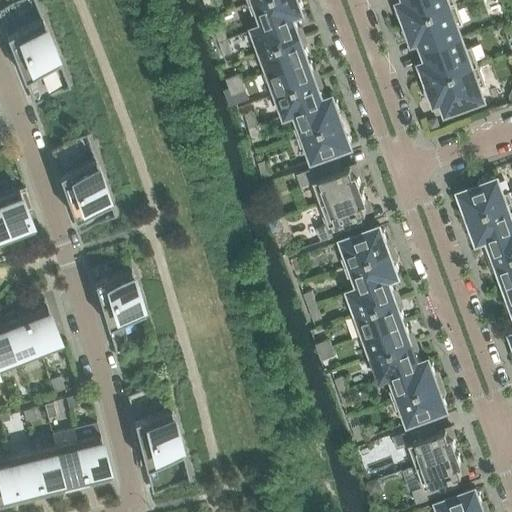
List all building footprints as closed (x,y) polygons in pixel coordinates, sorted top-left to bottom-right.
[(8,20),(38,8),(35,0),(18,0),(2,6),(8,20)] [(254,28),(301,11),(303,6),(300,0),(257,0),(249,3),(252,13),(259,11),(264,24),(254,27),(254,28)] [(402,23),(456,3),(455,0),(401,0),(402,1),(399,2),(401,9),(398,10),(402,23)] [(420,51),(461,36),(457,25),(463,23),(456,3),(402,23),(407,36),(411,35),(413,41),(416,40),(420,51)] [(13,33),(43,20),(38,8),(8,20),(13,33)] [(258,51),(299,36),(296,29),(298,24),(294,14),(301,12),(301,11),(254,28),(255,30),(251,32),(258,51)] [(15,56),(52,42),(43,20),(13,33),(18,45),(12,47),(15,56)] [(219,41),(227,38),(222,24),(214,27),(219,41)] [(266,72),(306,58),(306,57),(308,53),(306,46),(301,43),(299,36),(258,51),(266,72)] [(425,84),(478,64),(471,45),(465,47),(461,36),(420,51),(424,62),(421,63),(423,69),(420,71),(425,84)] [(227,38),(219,41),(224,55),(232,52),(227,38)] [(70,89),(65,76),(52,42),(15,56),(19,65),(25,63),(40,101),(70,89)] [(274,94),(314,79),(312,72),(314,67),(311,60),(307,58),(306,58),(266,72),(274,94)] [(478,64),(425,84),(429,97),(433,96),(435,102),(438,101),(443,112),(463,105),(465,108),(480,103),(479,99),(483,98),(479,86),(486,84),(478,64)] [(229,86),(243,81),(240,73),(226,78),(229,86)] [(285,114),(332,97),(332,96),(325,98),(321,88),(317,86),(314,79),(274,94),(281,113),(284,112),(285,114)] [(243,81),(229,86),(232,94),(245,89),(243,81)] [(297,136),(341,121),(337,111),(339,106),(337,100),(332,97),(285,114),(286,115),(296,111),(300,124),(294,127),(297,136)] [(249,127),(257,124),(253,110),(245,113),(249,127)] [(438,117),(430,120),(434,129),(442,126),(438,117)] [(341,121),(297,136),(301,146),(308,144),(313,158),(350,145),(349,144),(351,139),(349,132),(344,130),(341,121)] [(257,124),(249,127),(252,141),(261,139),(257,124)] [(104,183),(96,161),(87,135),(56,146),(70,184),(63,187),(67,196),(104,183)] [(318,203),(358,188),(358,187),(360,183),(358,176),(353,173),(350,166),(344,168),(340,157),(296,172),(301,185),(311,182),(318,203)] [(262,176),(270,174),(267,159),(258,162),(262,176)] [(511,200),(511,198),(500,165),(456,181),(469,216),(511,200)] [(80,215),(111,205),(104,183),(67,196),(70,205),(76,203),(80,215)] [(34,228),(19,189),(19,188),(0,195),(0,205),(14,242),(27,236),(25,232),(34,228)] [(358,188),(318,203),(326,223),(316,227),(321,239),(364,224),(360,212),(367,210),(364,202),(366,197),(363,190),(359,188),(358,188)] [(477,239),(511,226),(511,219),(509,212),(511,211),(511,200),(469,216),(472,225),(470,230),(473,237),(477,239)] [(0,244),(1,247),(14,242),(0,205),(0,244)] [(85,229),(116,218),(111,205),(80,215),(85,229)] [(275,229),(282,227),(279,216),(272,218),(275,229)] [(345,266),(388,250),(385,241),(387,236),(384,229),(380,227),(379,226),(342,239),(348,254),(341,256),(345,266)] [(496,259),(511,253),(511,226),(477,239),(478,240),(484,238),(488,248),(493,250),(496,259)] [(350,291),(397,274),(396,273),(399,269),(396,262),(391,260),(388,250),(345,266),(348,276),(355,273),(360,287),(349,290),(350,291)] [(505,283),(511,280),(511,253),(496,259),(500,269),(497,274),(500,280),(505,283)] [(299,255),(291,258),(296,272),(304,269),(299,255)] [(138,291),(128,256),(96,265),(104,291),(98,293),(101,303),(138,291)] [(354,314),(394,299),(392,292),(394,287),(390,277),(397,275),(397,274),(350,291),(350,293),(347,294),(354,314)] [(511,302),(511,280),(505,283),(505,284),(503,288),(505,295),(510,297),(511,302)] [(308,306),(317,303),(312,290),(303,293),(308,306)] [(153,340),(149,326),(138,291),(101,303),(104,312),(110,310),(122,350),(153,340)] [(40,352),(62,344),(44,298),(30,304),(32,309),(24,312),(40,352)] [(362,335),(402,320),(404,315),(402,308),(397,306),(394,299),(354,314),(362,335)] [(317,303),(308,306),(313,320),(322,317),(317,303)] [(1,315),(18,361),(22,371),(44,363),(40,352),(24,312),(16,315),(14,310),(1,315)] [(0,367),(18,361),(1,315),(0,315),(0,367)] [(370,357),(410,342),(407,335),(409,330),(407,323),(402,321),(402,320),(362,335),(370,357)] [(318,351),(332,346),(329,338),(315,343),(318,351)] [(381,377),(428,360),(428,359),(421,361),(417,351),(413,349),(410,342),(370,357),(377,376),(380,375),(381,377)] [(332,346),(318,351),(321,359),(335,354),(332,346)] [(393,399),(437,383),(433,374),(435,369),(433,362),(428,360),(381,377),(381,378),(391,374),(396,387),(389,389),(393,399)] [(59,375),(50,378),(55,391),(64,387),(59,375)] [(340,392),(348,389),(343,375),(335,378),(340,392)] [(437,383),(393,399),(397,409),(403,407),(409,421),(445,408),(445,406),(447,402),(445,395),(440,393),(437,383)] [(178,434),(172,411),(165,384),(134,392),(144,432),(137,434),(140,443),(178,434)] [(348,389),(340,392),(344,405),(353,402),(348,389)] [(76,394),(67,396),(70,408),(79,406),(76,394)] [(58,414),(55,401),(46,403),(50,416),(58,414)] [(32,407),(23,409),(25,419),(34,417),(32,407)] [(1,414),(2,421),(10,419),(8,412),(1,414)] [(414,465),(454,450),(454,449),(456,445),(453,438),(449,436),(446,428),(439,430),(435,419),(392,435),(397,447),(406,444),(414,465)] [(111,479),(100,432),(96,420),(74,426),(87,479),(96,477),(97,482),(111,479)] [(352,426),(357,440),(365,437),(360,423),(352,426)] [(79,482),(87,479),(74,426),(52,431),(54,443),(66,490),(80,487),(79,482)] [(190,483),(186,469),(178,434),(140,443),(142,453),(148,451),(158,491),(190,483)] [(52,493),(66,490),(54,443),(32,449),(43,491),(51,488),(52,493)] [(34,493),(43,491),(32,449),(10,454),(22,501),(35,498),(34,493)] [(417,502),(459,486),(455,475),(462,472),(459,464),(461,460),(459,453),(454,451),(454,450),(414,465),(421,485),(412,489),(417,502)] [(10,504),(22,501),(10,454),(0,456),(0,506),(4,506),(3,501),(8,499),(10,504)] [(371,493),(372,492),(377,490),(374,479),(368,482),(367,482),(371,493)] [(483,511),(480,503),(482,498),(480,492),(475,489),(474,488),(438,501),(441,511),(483,511)]
